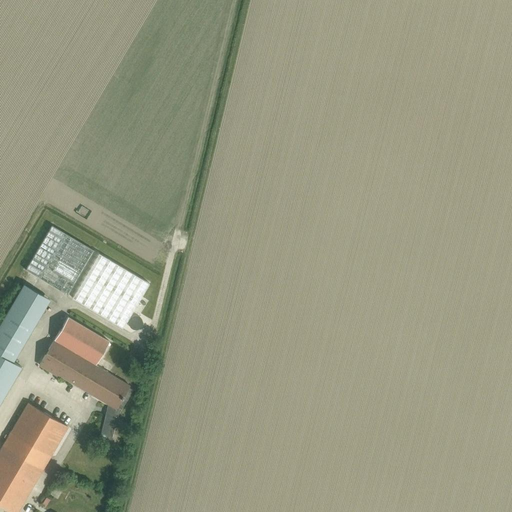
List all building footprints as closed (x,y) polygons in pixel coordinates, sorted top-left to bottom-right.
[(68,295),(94,251),(52,226),(26,270),(68,295)] [(72,298),(122,328),(149,283),(98,253),(72,298)] [(0,324),(0,402),(21,367),(13,362),(50,299),(24,284),(0,324)] [(54,341),(95,366),(110,342),(68,318),(55,340),(54,341)] [(129,386),(95,366),(54,341),(39,366),(52,373),(53,372),(108,405),(99,440),(110,442),(117,416),(132,391),(128,388),(129,386)] [(29,364),(21,379),(43,391),(51,377),(29,364)] [(0,503),(13,511),(17,511),(70,428),(28,403),(0,450),(0,503)] [(51,494),(53,485),(46,484),(45,492),(51,494)]
